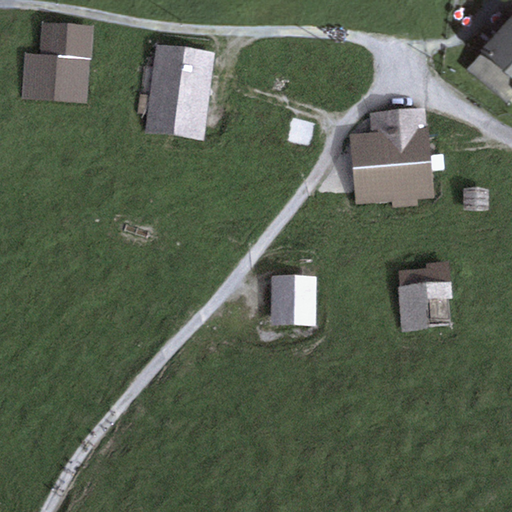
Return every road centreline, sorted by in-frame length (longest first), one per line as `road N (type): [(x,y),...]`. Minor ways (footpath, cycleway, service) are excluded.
road 1 (track): [(47,511),(68,469),(225,289),(386,78),(403,69),(417,74),(511,139)]
road 2 (track): [(504,0),(465,39),(419,50),(403,69),(353,36),(0,3)]
